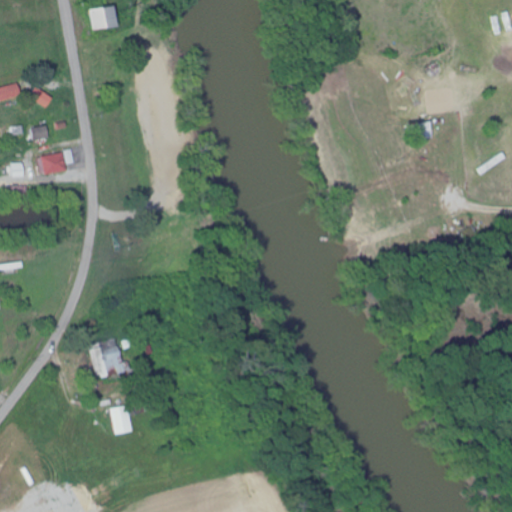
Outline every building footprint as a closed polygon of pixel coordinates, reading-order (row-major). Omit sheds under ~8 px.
[(89,12),(93,32),(118,27),(114,7),(89,12)] [(0,92),(2,102),(16,99),(14,87),(0,88),(0,92)] [(32,98),(48,109),(54,99),(38,88),(32,98)] [(434,139),(433,124),(414,126),(416,141),(434,139)] [(68,172),(65,154),(40,159),(44,177),(68,172)] [(98,379),(117,374),(117,375),(127,373),(122,352),(107,356),(106,348),(92,351),(98,379)] [(126,397),(132,417),(147,413),(141,393),(126,397)] [(134,433),(129,407),(112,410),(117,436),(134,433)]
